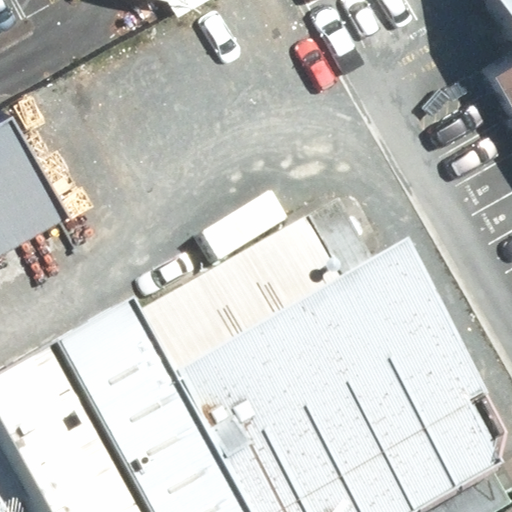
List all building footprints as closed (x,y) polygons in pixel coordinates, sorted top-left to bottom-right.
[(511,0),(500,0),(511,21),(511,65),(496,75),(511,103),(511,0)] [(130,215),(59,75),(22,93),(94,234),(130,215)] [(0,233),(40,210),(0,141),(0,233)] [(84,328),(191,511),(413,511),(497,464),(376,256),(300,300),(258,227),(84,328)] [(191,511),(84,328),(0,375),(0,511),(191,511)]
